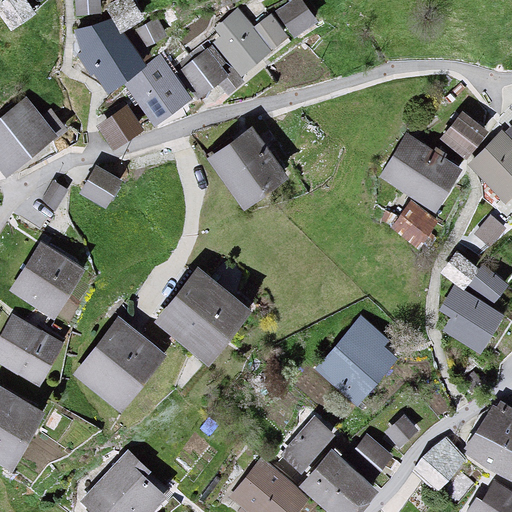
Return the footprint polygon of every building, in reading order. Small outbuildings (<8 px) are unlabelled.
[(18,0),(8,0),(0,6),(0,22),(10,36),(33,19),(18,0)] [(76,0),(77,12),(104,11),(103,0),(76,0)] [(296,0),(274,16),(293,41),(315,25),(296,0)] [(116,38),(136,29),(125,1),(104,10),(116,38)] [(101,18),(68,38),(105,99),(138,80),(101,18)] [(206,42),(238,80),(267,56),(236,18),(206,42)] [(287,43),(269,20),(251,34),(270,57),(287,43)] [(206,55),(179,76),(199,101),(226,80),(206,55)] [(125,94),(150,129),(186,104),(161,69),(125,94)] [(130,104),(99,124),(116,150),(147,131),(130,104)] [(25,105),(0,123),(0,175),(1,178),(52,141),(25,105)] [(459,116),(438,140),(463,162),(484,138),(459,116)] [(252,132),(207,162),(242,215),(287,185),(252,132)] [(469,170),(504,206),(511,197),(511,146),(503,137),(469,170)] [(405,141),(380,180),(434,215),(459,176),(405,141)] [(94,171),(78,196),(102,212),(119,186),(94,171)] [(489,219),(475,235),(488,247),(502,231),(489,219)] [(32,241),(6,290),(53,315),(79,267),(32,241)] [(457,254),(441,275),(463,291),(478,270),(457,254)] [(154,315),(204,356),(247,304),(198,263),(154,315)] [(484,271),(472,288),(493,305),(506,288),(484,271)] [(433,327),(479,356),(502,320),(456,291),(433,327)] [(7,314),(0,327),(0,363),(39,385),(61,344),(7,314)] [(357,315),(313,365),(353,400),(397,350),(357,315)] [(115,321),(72,373),(116,409),(159,357),(115,321)] [(0,387),(0,459),(6,463),(38,409),(0,387)] [(511,420),(486,407),(463,452),(511,477),(511,420)] [(401,409),(381,430),(396,446),(417,425),(401,409)] [(316,415),(279,450),(296,468),(333,433),(316,415)] [(378,478),(398,456),(371,431),(351,453),(378,478)] [(414,473),(434,492),(462,463),(442,444),(414,473)] [(302,481),(338,511),(344,511),(371,482),(331,448),(302,481)] [(124,456),(79,501),(90,511),(147,511),(165,495),(124,456)] [(257,460),(224,503),(235,511),(290,511),(303,495),(257,460)] [(511,511),(511,493),(489,478),(466,511),(511,511)]
